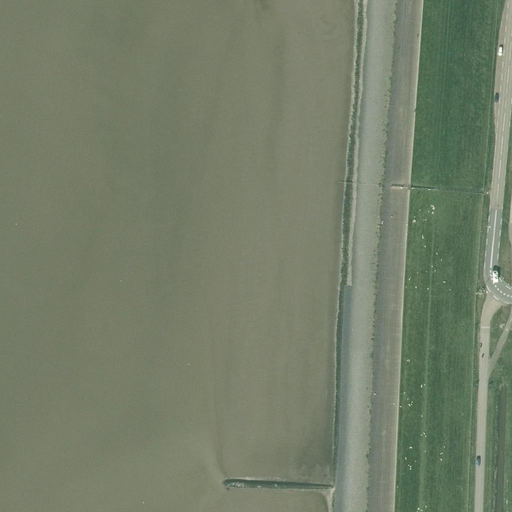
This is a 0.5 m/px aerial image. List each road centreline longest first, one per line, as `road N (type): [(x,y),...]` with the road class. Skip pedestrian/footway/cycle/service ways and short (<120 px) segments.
road 1 (secondary): [(498,289),(490,265),(511,22)]
road 2 (unclassified): [(478,511),(485,326),(498,289)]
